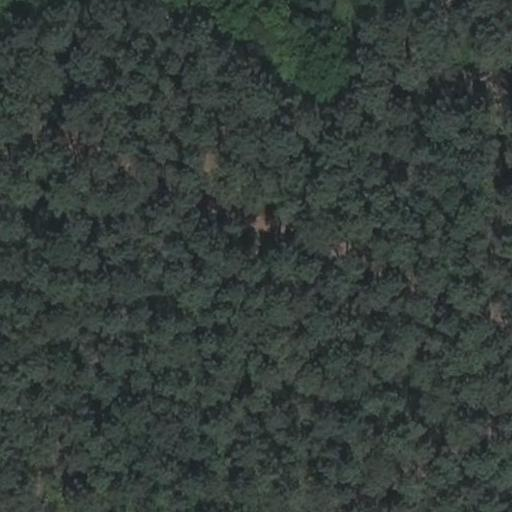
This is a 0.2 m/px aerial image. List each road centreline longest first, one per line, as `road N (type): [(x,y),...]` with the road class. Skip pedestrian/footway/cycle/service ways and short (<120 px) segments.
road 1 (track): [(0,114),(511,316)]
road 2 (track): [(511,270),(167,0)]
road 3 (track): [(23,511),(188,194)]
road 4 (track): [(326,511),(511,415)]
